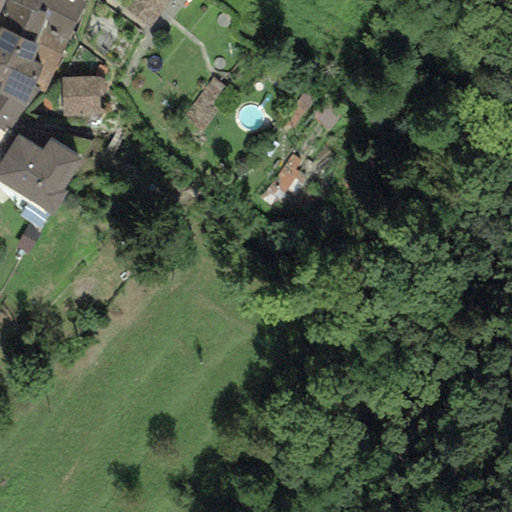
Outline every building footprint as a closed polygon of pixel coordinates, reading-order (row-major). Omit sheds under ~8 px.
[(69,41),(76,23),(42,3),(37,14),(6,0),(5,0),(0,11),(0,25),(1,27),(38,45),(44,29),(69,41)] [(6,0),(37,14),(42,3),(76,23),(85,1),(82,0),(6,0)] [(147,31),(172,0),(125,0),(120,8),(147,31)] [(38,45),(1,27),(0,29),(0,128),(6,133),(26,106),(39,89),(34,87),(43,65),(33,62),(38,45)] [(69,41),(44,29),(38,45),(33,62),(43,65),(34,87),(39,89),(45,94),(69,41)] [(98,77),(62,78),(64,117),(99,116),(98,77)] [(17,136),(0,163),(0,181),(51,213),(65,192),(62,191),(81,159),(51,140),(44,152),(17,136)]
